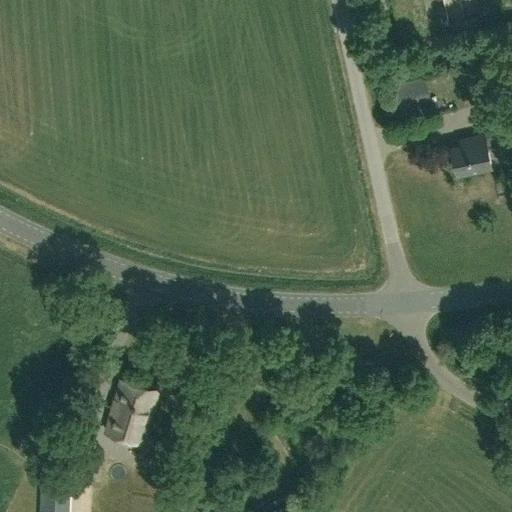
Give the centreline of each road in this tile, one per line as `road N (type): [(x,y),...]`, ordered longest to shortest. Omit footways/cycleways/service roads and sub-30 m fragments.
road 1 (tertiary): [(403,306),(275,306),(194,294),(72,256),(0,221)]
road 2 (unclassified): [(403,306),(338,0)]
road 3 (unclassified): [(511,421),(439,374),(403,306)]
